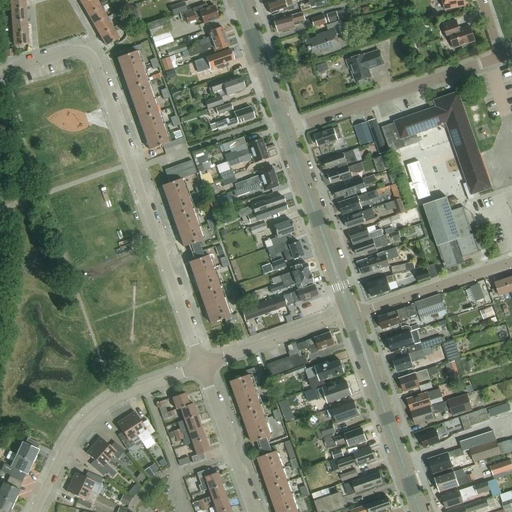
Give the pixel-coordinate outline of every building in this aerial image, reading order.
[(10,0),(11,10),(26,9),(25,0),(10,0)] [(96,0),(90,0),(82,5),(88,15),(101,7),(96,0)] [(293,2),(299,0),(277,0),(278,1),(269,4),(270,9),(269,11),(270,13),(272,14),(273,16),(282,12),(284,13),(286,13),(287,11),(288,10),(287,8),(294,5),(293,2)] [(436,0),(437,0),(442,0),(445,10),(466,6),(464,0),(436,0)] [(184,2),(170,7),(173,15),(187,10),(184,2)] [(302,12),(312,9),(310,3),(300,5),(302,12)] [(214,5),(207,8),(206,4),(180,14),(182,21),(186,19),(188,23),(197,20),(197,19),(201,17),(203,24),(219,18),(214,5)] [(101,7),(88,15),(94,25),(107,18),(106,15),(101,7)] [(12,22),(27,21),(26,9),(11,10),(12,16),(12,22)] [(337,11),(327,14),(330,23),(339,20),(337,11)] [(300,22),(305,20),(303,13),(275,21),(276,26),(275,28),(276,30),(278,31),(279,32),(289,30),(290,31),(292,31),(293,29),(295,28),(295,26),(301,25),(300,22)] [(411,24),(407,14),(399,16),(402,26),(411,24)] [(324,15),(312,19),(314,27),(326,24),(324,15)] [(107,18),(94,25),(100,36),(113,28),(109,21),(107,18)] [(167,18),(147,25),(151,36),(171,29),(167,18)] [(365,19),(350,23),(352,31),(368,27),(365,19)] [(341,49),(341,48),(347,46),(344,38),(339,40),(336,33),(344,30),(340,20),(326,25),(328,32),(316,36),(317,38),(306,41),(311,58),(323,54),(323,55),(341,49)] [(13,34),(28,32),(27,21),(12,22),(13,34)] [(449,34),(454,49),(461,46),(462,48),(468,46),(467,44),(475,42),(470,27),(459,30),(456,21),(443,25),(446,35),(449,34)] [(200,45),(225,36),(222,27),(207,32),(209,37),(198,41),(200,45)] [(113,28),(100,36),(106,46),(119,39),(115,32),(113,28)] [(14,46),(29,45),(28,32),(13,34),(14,46)] [(214,51),(229,46),(225,36),(200,45),(187,50),(190,57),(207,50),(206,48),(212,46),(214,51)] [(173,42),(158,47),(160,53),(166,51),(168,55),(187,49),(186,44),(178,47),(176,41),(173,42)] [(131,53),(117,58),(122,74),(142,67),(136,52),(143,50),(141,45),(129,49),(131,53)] [(199,72),(209,68),(217,65),(217,67),(225,64),(224,63),(233,60),(230,49),(195,61),(199,72)] [(352,68),(357,82),(371,78),(368,69),(384,64),(380,51),(364,57),(363,55),(346,60),(349,69),(352,68)] [(171,56),(161,59),(165,71),(175,67),(171,56)] [(326,63),(316,66),(318,72),(328,69),(326,63)] [(142,67),(122,74),(128,89),(147,82),(142,67)] [(174,70),(166,73),(168,79),(176,76),(174,70)] [(243,88),(245,86),(243,83),(241,82),(239,76),(222,82),(221,80),(209,84),(212,92),(224,88),(226,96),(227,95),(229,96),(233,95),(233,93),(244,89),(243,88)] [(147,82),(128,89),(133,104),(152,98),(147,82)] [(473,194),(492,188),(489,180),(488,180),(460,100),(461,100),(458,93),(430,103),(432,109),(395,122),(395,123),(382,128),(390,152),(418,142),(415,134),(446,123),(468,183),(463,185),(469,200),(474,199),(473,194)] [(205,102),(207,109),(223,103),(220,97),(205,102)] [(152,98),(133,104),(138,120),(158,113),(152,98)] [(215,109),(217,114),(232,109),(231,104),(215,109)] [(218,130),(254,117),(250,107),(234,112),(236,118),(228,120),(228,119),(215,123),(218,130)] [(158,113),(138,120),(144,135),(163,128),(158,113)] [(374,142),(381,140),(378,129),(374,119),(367,122),(371,131),(374,142)] [(366,123),(357,126),(361,140),(371,137),(366,123)] [(342,138),(339,131),(338,126),(332,129),(314,135),(315,136),(314,138),(315,142),(317,143),(318,146),(326,143),(328,144),(330,143),(331,141),(342,138)] [(344,130),(349,141),(359,137),(354,126),(344,130)] [(163,128),(144,135),(149,151),(162,146),(164,151),(185,143),(183,138),(168,143),(163,128)] [(243,137),(227,143),(229,150),(245,144),(243,137)] [(227,161),(265,148),(261,138),(247,143),(249,148),(236,152),(225,156),(227,161)] [(265,148),(227,161),(229,167),(240,163),(252,158),(254,163),(268,158),(265,148)] [(357,162),(353,151),(324,161),(324,162),(323,164),(324,167),(326,168),(327,169),(338,166),(339,168),(357,162)] [(196,159),(194,159),(196,165),(198,165),(205,162),(203,156),(196,159)] [(414,160),(402,164),(408,180),(404,182),(406,187),(410,186),(414,198),(425,194),(414,160)] [(387,161),(375,165),(377,173),(390,169),(387,161)] [(350,173),(351,172),(355,173),(363,170),(361,163),(328,173),(329,175),(328,177),(329,180),(331,181),(331,182),(342,179),(343,181),(352,178),(350,173)] [(246,180),(234,184),(236,189),(243,187),(248,185),(274,176),(271,165),(257,170),(258,175),(246,180)] [(232,170),(220,174),(221,179),(233,175),(232,170)] [(203,175),(207,184),(215,180),(212,172),(203,175)] [(366,188),(365,185),(378,181),(376,174),(333,189),(334,191),(333,192),(334,195),(336,196),(337,197),(348,194),(349,196),(357,193),(356,191),(366,188)] [(233,175),(221,179),(223,184),(235,180),(233,175)] [(236,189),(233,191),(235,196),(262,186),(264,191),(278,186),(274,176),(248,185),(243,187),(236,189)] [(167,202),(187,195),(181,179),(180,180),(175,182),(169,184),(162,186),(167,202)] [(210,186),(206,187),(209,198),(215,196),(213,189),(211,189),(210,186)] [(343,215),(361,208),(359,203),(366,200),(379,196),(376,189),(364,194),(338,203),(343,215)] [(173,217),(192,210),(187,195),(167,202),(173,217)] [(229,195),(212,201),(216,210),(232,204),(229,195)] [(248,207),(237,211),(240,218),(242,217),(254,213),(284,202),(282,196),(263,203),(263,201),(251,205),(252,207),(248,208),(248,207)] [(456,259),(475,253),(460,208),(452,211),(447,197),(423,205),(445,269),(457,265),(456,259)] [(402,198),(391,202),(394,209),(396,215),(407,212),(402,198)] [(254,213),(242,217),(244,225),(256,221),(268,216),(268,215),(286,209),(284,203),(284,202),(254,213)] [(348,228),(375,218),(372,208),(344,218),(345,222),(345,223),(345,225),(347,226),(348,228)] [(178,232),(198,225),(192,210),(173,217),(178,232)] [(398,226),(411,222),(409,217),(396,221),(398,226)] [(288,241),(292,240),(290,233),(295,232),(291,221),(274,227),(278,238),(271,240),(270,238),(263,240),(267,249),(280,244),(288,241)] [(265,223),(250,228),(252,234),(267,229),(265,223)] [(183,248),(191,245),(203,241),(198,225),(178,232),(183,248)] [(367,229),(350,234),(351,240),(351,241),(351,243),(353,243),(353,246),(383,236),(381,230),(369,234),(367,229)] [(398,232),(391,234),(393,238),(393,241),(401,238),(398,232)] [(386,236),(354,247),(354,248),(357,254),(357,256),(368,252),(369,255),(377,252),(376,249),(389,244),(386,236)] [(193,253),(205,248),(203,241),(191,245),(193,253)] [(288,241),(280,244),(287,262),(293,259),(293,260),(303,256),(298,242),(289,245),(288,241)] [(196,260),(208,256),(205,248),(193,253),(196,260)] [(367,257),(359,260),(360,263),(358,264),(362,275),(373,271),(374,272),(377,271),(378,269),(389,266),(388,260),(399,257),(396,248),(377,254),(378,257),(368,261),(367,257)] [(194,278),(214,271),(208,256),(196,260),(189,263),(194,278)] [(283,259),(271,263),(272,264),(270,265),(269,264),(261,267),(264,274),(275,270),(275,271),(286,267),(283,259)] [(395,272),(415,268),(413,262),(391,267),(393,273),(395,272)] [(282,282),(309,272),(308,269),(308,267),(308,265),(306,264),(306,263),(298,266),(298,265),(290,268),(291,272),(280,276),(270,280),(272,285),(282,282)] [(430,278),(437,276),(434,264),(426,266),(427,269),(430,278)] [(415,273),(418,281),(430,278),(427,269),(415,273)] [(199,293),(219,286),(214,271),(194,278),(199,293)] [(312,281),(313,279),(312,277),(310,276),(309,272),(282,282),(272,285),(268,287),(270,293),(284,288),(296,284),(297,288),(305,286),(305,285),(312,282),(312,281)] [(390,283),(395,282),(393,275),(367,283),(371,297),(392,290),(390,283)] [(495,283),(498,292),(499,296),(510,292),(506,279),(495,283)] [(245,321),(286,306),(303,300),(304,301),(311,299),(311,297),(317,295),(314,285),(283,296),(241,311),(245,321)] [(479,285),(470,288),(476,302),(484,298),(479,285)] [(205,308),(224,302),(219,286),(199,293),(205,308)] [(417,305),(408,307),(378,318),(379,319),(378,320),(379,323),(381,324),(383,330),(393,326),(395,327),(398,326),(399,324),(401,324),(400,321),(418,315),(420,319),(445,310),(441,299),(436,301),(435,297),(416,303),(417,305)] [(224,302),(205,308),(210,324),(225,319),(226,323),(238,319),(236,314),(230,317),(224,302)] [(494,306),(483,310),(487,318),(498,314),(494,306)] [(409,354),(422,350),(442,344),(441,338),(440,337),(420,344),(416,330),(412,331),(411,332),(403,334),(388,339),(387,341),(388,346),(390,347),(392,352),(400,350),(402,351),(407,349),(409,354)] [(326,348),(335,345),(334,343),(335,341),(334,339),(332,339),(330,333),(298,344),(300,350),(310,347),(312,352),(321,349),(323,350),(326,349),(326,348)] [(445,343),(442,344),(444,350),(456,346),(454,340),(445,343)] [(297,343),(288,346),(290,351),(289,352),(290,356),(291,356),(299,354),(300,357),(302,356),(301,355),(300,350),(298,344),(297,343)] [(412,362),(425,358),(422,350),(409,354),(405,356),(404,358),(394,361),(395,366),(395,368),(395,371),(397,372),(398,373),(407,370),(408,371),(411,370),(412,368),(414,368),(412,362)] [(295,368),(307,363),(304,354),(301,355),(302,356),(300,357),(299,354),(291,356),(295,368)] [(285,358),(289,370),(295,368),(291,356),(290,356),(285,358)] [(284,372),(289,370),(285,358),(280,360),(284,372)] [(278,374),(284,372),(280,360),(274,362),(278,374)] [(344,371),(345,369),(344,367),(342,366),(340,360),(329,364),(328,362),(313,367),(313,368),(306,371),(312,388),(325,384),(323,380),(327,378),(329,379),(332,378),(334,376),(344,372),(344,371)] [(454,361),(448,363),(445,364),(450,379),(459,376),(454,361)] [(272,376),(278,374),(274,362),(268,364),(272,376)] [(287,377),(306,371),(305,368),(304,365),(285,371),(287,377)] [(427,370),(429,376),(439,373),(436,367),(427,370)] [(245,377),(231,382),(236,397),(256,391),(250,375),(257,373),(255,369),(243,373),(245,377)] [(430,379),(429,376),(427,370),(400,379),(404,392),(420,387),(418,383),(430,379)] [(305,393),(307,400),(308,402),(325,396),(327,403),(336,401),(338,402),(340,401),(342,399),(352,395),(352,394),(353,392),(352,390),(350,389),(348,383),(337,387),(335,383),(322,388),(322,389),(318,390),(317,389),(305,393)] [(407,399),(407,400),(411,411),(432,405),(430,401),(443,397),(440,389),(407,399)] [(256,391),(236,397),(241,413),(261,406),(256,391)] [(185,394),(172,398),(177,410),(180,409),(189,406),(189,405),(185,394)] [(467,395),(451,400),(412,413),(416,424),(427,421),(427,422),(435,420),(433,414),(437,413),(438,414),(441,414),(440,412),(450,408),(453,416),(472,410),(467,395)] [(359,414),(360,413),(359,410),(357,409),(354,401),(327,411),(329,418),(334,416),(337,424),(345,421),(347,422),(349,421),(350,419),(359,416),(359,414)] [(495,416),(511,409),(511,403),(511,402),(492,408),(495,416)] [(189,406),(180,409),(184,420),(197,416),(193,404),(189,405),(189,406)] [(261,406),(241,413),(247,428),(266,421),(261,406)] [(467,415),(471,426),(490,420),(486,409),(467,415)] [(150,436),(150,435),(155,432),(147,421),(145,422),(142,424),(135,412),(126,418),(137,436),(141,442),(150,436)] [(290,413),(283,415),(286,423),(293,420),(290,413)] [(197,416),(184,420),(189,432),(201,428),(197,416)] [(141,442),(137,436),(126,418),(117,424),(124,435),(122,437),(119,438),(127,450),(136,444),(137,445),(141,442)] [(266,421),(247,428),(252,444),(259,441),(261,446),(269,444),(268,438),(272,437),(266,421)] [(324,437),(336,433),(334,425),(321,429),(324,437)] [(442,434),(446,433),(444,427),(428,433),(428,434),(421,437),(420,436),(422,442),(421,443),(422,447),(424,447),(425,449),(426,449),(425,448),(434,445),(435,447),(439,445),(439,444),(445,441),(442,434)] [(201,428),(189,432),(193,444),(205,439),(201,428)] [(337,446),(337,445),(347,441),(349,447),(352,445),(355,446),(358,445),(359,443),(367,441),(367,439),(365,433),(363,432),(362,428),(345,434),(345,435),(335,438),(333,435),(324,438),(327,449),(337,446)] [(511,451),(511,445),(510,440),(497,444),(493,431),(460,442),(462,449),(429,460),(429,461),(428,462),(429,467),(431,467),(434,474),(453,468),(450,457),(453,456),(454,458),(464,455),(463,452),(470,449),(474,463),(500,454),(501,455),(511,451)] [(93,446),(109,460),(116,452),(121,456),(125,451),(115,442),(113,445),(111,447),(100,438),(93,446)] [(37,449),(39,444),(28,439),(25,444),(22,442),(16,455),(32,463),(39,450),(37,449)] [(193,464),(205,459),(203,453),(209,451),(205,439),(193,444),(197,455),(191,457),(193,464)] [(105,464),(109,460),(93,446),(86,454),(97,463),(95,465),(93,467),(103,476),(110,468),(105,464)] [(374,459),(375,457),(374,454),(372,453),(370,447),(353,453),(354,456),(337,462),(340,469),(357,463),(358,466),(359,466),(361,466),(364,466),(364,464),(375,460),(374,459)] [(265,456),(258,459),(263,474),(282,467),(277,452),(273,453),(271,448),(262,450),(265,456)] [(341,449),(331,452),(334,460),(343,456),(341,449)] [(27,475),(32,463),(16,455),(11,467),(14,468),(10,477),(22,482),(26,474),(27,475)] [(188,457),(178,461),(180,466),(190,463),(188,457)] [(164,459),(158,462),(162,467),(167,464),(164,459)] [(508,462),(487,468),(490,477),(510,470),(508,462)] [(154,464),(149,468),(152,473),(158,470),(154,464)] [(282,467),(263,474),(268,489),(288,483),(282,467)] [(211,475),(209,469),(197,473),(199,480),(205,478),(209,490),(221,486),(217,473),(211,475)] [(356,471),(340,477),(342,483),(358,477),(356,471)] [(71,482),(90,491),(95,482),(100,485),(103,479),(91,473),(89,476),(88,479),(76,473),(71,482)] [(140,473),(136,478),(141,482),(145,478),(140,473)] [(344,485),(348,496),(363,491),(364,492),(385,485),(382,476),(380,477),(379,473),(352,482),(344,485)] [(435,479),(440,493),(459,486),(472,482),(470,475),(457,479),(454,473),(436,479),(435,479)] [(18,490),(22,482),(10,477),(6,485),(3,483),(0,489),(0,496),(14,503),(19,491),(18,490)] [(86,501),(90,491),(71,482),(67,492),(79,498),(78,501),(76,503),(89,509),(91,503),(86,501)] [(288,483),(268,489),(274,505),(293,498),(288,483)] [(487,483),(473,487),(442,498),(446,509),(464,503),(462,498),(489,489),(487,483)] [(211,497),(205,499),(207,504),(213,502),(226,497),(221,486),(209,490),(211,497)] [(311,494),(317,511),(333,511),(344,508),(339,493),(330,497),(327,488),(311,494)] [(501,503),(503,510),(511,507),(511,495),(511,491),(499,495),(502,503),(501,503)] [(119,502),(129,506),(132,498),(123,494),(119,502)] [(9,511),(14,503),(0,496),(0,511),(9,511)] [(226,497),(213,502),(216,511),(221,511),(230,509),(226,497)] [(298,511),(293,498),(274,505),(276,511),(298,511)] [(390,506),(392,504),(391,500),(388,499),(387,498),(350,511),(379,511),(391,507),(390,506)] [(487,499),(478,502),(449,511),(472,511),(489,507),(487,499)]
